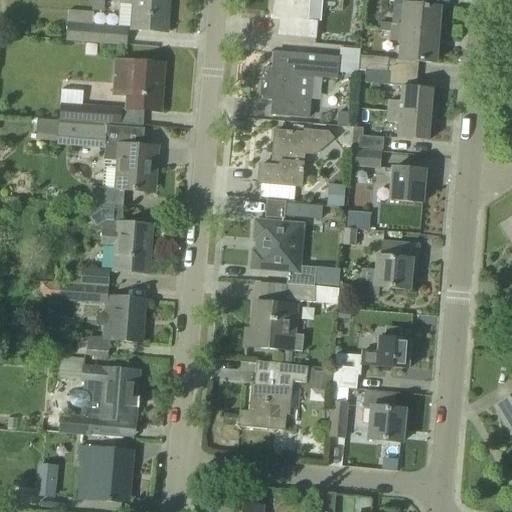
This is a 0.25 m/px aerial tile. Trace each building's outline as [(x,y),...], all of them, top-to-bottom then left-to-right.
[(119,0),(119,3),(134,4),(131,30),(141,31),(161,33),(166,33),(168,5),(167,0),(119,0)] [(273,0),(272,20),(279,21),(278,36),(314,39),(316,23),(302,21),(303,0),(273,0)] [(389,32),(436,36),(438,8),(427,7),(404,5),(404,6),(405,6),(403,17),(403,25),(390,24),(389,32)] [(65,41),(126,46),(128,28),(91,25),(92,13),(68,11),(67,23),(65,41)] [(436,36),(389,32),(383,31),(383,39),(401,41),(400,61),(433,64),(436,36)] [(296,55),(276,53),(274,72),(267,72),(265,100),(272,100),(271,115),(291,117),(308,119),(309,102),(295,101),(297,75),(336,79),(336,73),(357,75),(359,50),(340,49),(339,59),(296,55)] [(365,71),(386,73),(388,59),(360,56),(359,70),(365,71)] [(163,65),(143,63),(129,62),(129,70),(114,69),(113,83),(127,84),(126,110),(155,112),(157,84),(162,84),(163,65)] [(389,73),(386,73),(365,71),(364,83),(388,85),(389,73)] [(387,112),(434,116),(435,105),(430,105),(431,89),(411,88),(402,87),(400,102),(388,101),(387,112)] [(106,124),(120,125),(122,109),(81,106),(83,92),(61,90),(59,120),(106,124)] [(387,112),(386,123),(398,124),(397,140),(427,142),(428,127),(434,127),(434,116),(387,112)] [(106,126),(106,124),(59,120),(59,121),(58,121),(56,144),(104,147),(103,161),(118,162),(115,191),(128,191),(148,193),(150,165),(155,165),(157,148),(142,147),(144,129),(106,126)] [(362,137),(362,128),(352,127),(351,148),(382,151),(383,138),(362,137)] [(300,188),(302,155),(314,156),(334,140),(328,132),(303,130),(302,134),(294,134),(274,132),(273,153),(276,154),(274,167),(259,166),(258,184),(278,186),(300,188)] [(381,153),(351,151),(350,166),(380,169),(381,153)] [(424,172),(404,170),(391,169),(389,201),(421,204),(424,172)] [(327,203),(344,205),(347,186),(330,183),(327,203)] [(286,204),(285,217),(308,219),(309,206),(286,204)] [(96,232),(102,232),(101,245),(115,246),(113,272),(123,272),(143,274),(145,246),(149,246),(151,226),(121,224),(122,208),(87,205),(86,215),(96,232)] [(349,212),(348,228),(372,229),(373,213),(349,212)] [(511,219),(501,227),(511,244),(511,219)] [(252,252),(250,270),(285,273),(284,284),(296,285),(308,286),(314,287),(315,269),(300,267),(304,225),(255,221),(253,239),(255,239),(254,252),(252,252)] [(375,271),(361,269),(359,296),(379,298),(380,288),(388,289),(408,291),(409,274),(415,275),(418,246),(381,243),(380,258),(377,257),(375,271)] [(108,287),(109,271),(81,269),(81,273),(66,272),(65,284),(108,287)] [(108,287),(65,284),(58,284),(57,300),(75,302),(104,304),(101,339),(109,339),(109,341),(141,344),(145,300),(107,297),(108,287)] [(296,285),(284,284),(283,300),(314,303),(314,304),(337,306),(338,289),(314,287),(296,285)] [(284,351),(283,364),(291,365),(292,351),(301,352),(302,336),(293,335),(295,319),(295,307),(286,306),(275,304),(255,303),(253,330),(245,330),(244,347),(264,349),(284,351)] [(390,340),(377,339),(376,354),(361,352),(360,366),(388,368),(408,370),(410,342),(390,340)] [(57,433),(103,437),(114,438),(114,437),(116,422),(128,423),(129,408),(138,409),(139,398),(136,398),(138,372),(118,370),(103,369),(104,358),(87,356),(83,355),(83,359),(60,357),(58,379),(80,381),(79,384),(83,384),(82,392),(75,391),(74,392),(72,393),(71,394),(70,395),(70,397),(69,399),(69,400),(70,402),(70,403),(71,405),(72,406),(74,407),(80,408),(80,417),(59,415),(57,433)] [(246,381),(246,362),(217,361),(216,380),(246,381)] [(358,363),(334,361),(332,388),(356,390),(357,376),(358,363)] [(291,365),(283,364),(281,364),(256,362),(253,386),(250,386),(248,412),(238,411),(237,427),(284,432),(285,416),(288,416),(290,396),(290,390),(291,382),(306,384),(306,382),(307,368),(307,367),(291,365)] [(370,409),(367,440),(401,443),(404,411),(393,410),(395,396),(364,393),(362,409),(370,409)] [(510,436),(511,434),(511,397),(494,408),(510,436)] [(331,404),(329,420),(328,436),(344,438),(345,418),(347,406),(331,404)] [(131,452),(112,450),(96,449),(91,501),(101,502),(121,503),(123,479),(129,480),(131,452)] [(53,497),(56,466),(38,464),(35,495),(53,497)] [(330,511),(331,493),(317,492),(317,511),(330,511)]
